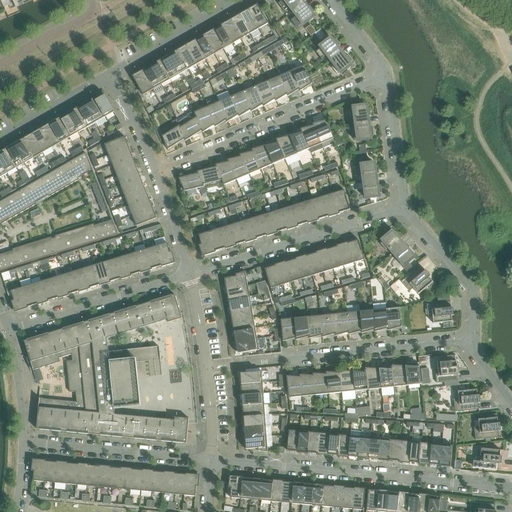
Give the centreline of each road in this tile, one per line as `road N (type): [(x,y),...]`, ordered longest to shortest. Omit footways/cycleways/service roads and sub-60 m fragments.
road 1 (residential): [(211,459),(511,487)]
road 2 (residential): [(468,342),(206,366)]
road 3 (residential): [(156,171),(385,76)]
road 4 (residential): [(189,273),(403,208)]
road 5 (residential): [(8,328),(189,273)]
road 6 (residential): [(23,441),(211,459)]
road 7 (residential): [(468,342),(474,289),(403,208)]
road 8 (residential): [(110,73),(241,0)]
road 9 (residential): [(403,208),(385,76)]
road 10 (residential): [(0,136),(110,73)]
